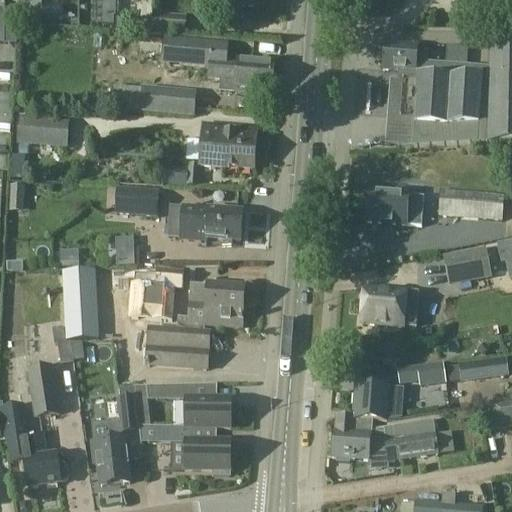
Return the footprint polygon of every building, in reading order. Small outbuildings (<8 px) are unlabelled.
[(254,0),(212,0),(212,6),(213,6),(213,13),(237,14),(237,8),(254,9),(254,0)] [(40,14),(25,14),(25,26),(40,27),(40,14)] [(150,34),(185,36),(186,17),(152,15),(150,34)] [(511,16),(496,16),(496,32),(511,32),(511,16)] [(220,91),(236,92),(235,96),(271,99),(274,65),(239,62),(238,67),(225,66),(227,46),(165,41),(163,66),(209,70),(209,80),(220,81),(220,91)] [(384,46),(383,74),(397,75),(397,82),(408,82),(419,81),(419,80),(456,80),(459,48),(446,47),(445,67),(426,67),(427,55),(416,54),(416,48),(384,46)] [(397,150),(413,150),(511,145),(511,47),(490,46),(489,71),(479,71),(479,69),(467,68),(468,49),(459,48),(456,80),(419,80),(419,81),(408,82),(397,82),(390,83),(387,119),(385,147),(397,150)] [(195,96),(142,91),(113,88),(111,112),(193,120),(195,96)] [(18,119),(17,135),(16,147),(67,150),(68,138),(69,123),(18,119)] [(203,127),(199,168),(199,171),(200,171),(215,172),(215,170),(253,173),(256,131),(203,127)] [(28,159),(13,158),(11,181),(27,182),(28,159)] [(199,171),(199,168),(188,167),(187,172),(163,170),(162,187),(199,190),(200,171),(199,171)] [(119,216),(155,219),(157,195),(121,193),(119,216)] [(504,198),(439,193),(437,218),(501,223),(504,198)] [(370,196),(368,225),(405,228),(406,222),(417,223),(418,208),(407,207),(408,199),(370,196)] [(183,210),(183,212),(171,211),(169,241),(181,242),(181,244),(206,246),(206,242),(240,245),(242,215),(183,210)] [(131,241),(115,242),(116,267),(132,267),(131,241)] [(502,265),(506,264),(510,280),(511,279),(511,244),(498,247),(502,265)] [(448,289),(491,280),(485,250),(442,258),(448,289)] [(78,253),(59,254),(60,270),(79,269),(78,253)] [(22,264),(6,264),(6,274),(23,273),(22,264)] [(61,279),(63,331),(63,336),(64,336),(89,335),(87,300),(112,299),(112,297),(133,297),(131,320),(171,323),(174,291),(182,292),(184,274),(157,272),(156,278),(135,276),(61,279)] [(149,331),(146,369),(206,373),(209,335),(202,335),(202,329),(241,332),(244,290),(207,287),(207,290),(192,289),(189,322),(179,322),(178,333),(149,331)] [(365,293),(362,326),(402,329),(403,315),(415,316),(417,302),(404,301),(405,297),(365,293)] [(42,326),(40,314),(20,317),(22,329),(42,326)] [(65,346),(64,336),(63,336),(63,331),(52,332),(54,348),(65,346)] [(82,345),(71,345),(74,363),(85,362),(82,345)] [(507,378),(507,376),(506,364),(494,365),(495,379),(507,378)] [(444,365),(420,368),(421,382),(422,388),(447,385),(444,365)] [(34,422),(57,419),(60,418),(52,368),(26,372),(34,422)] [(472,382),(470,368),(448,370),(450,385),(472,382)] [(185,431),(216,432),(230,432),(231,403),(217,403),(217,387),(146,389),(148,403),(185,404),(185,430),(185,431)] [(129,486),(127,464),(142,463),(134,389),(119,390),(120,403),(117,403),(120,423),(108,424),(111,444),(92,446),(95,468),(98,468),(101,489),(129,486)] [(354,421),(371,423),(386,424),(388,391),(356,389),(354,421)] [(511,403),(489,407),(493,431),(511,428),(511,400),(510,401),(511,403)] [(60,486),(60,485),(66,485),(69,481),(67,468),(63,466),(57,466),(56,459),(46,460),(43,439),(28,441),(23,410),(2,413),(7,445),(8,445),(11,467),(19,466),(24,465),(28,491),(60,486)] [(334,433),(333,442),(369,445),(434,435),(433,423),(371,432),(371,423),(354,421),(336,419),(335,433),(334,433)] [(185,431),(185,430),(139,429),(141,446),(185,447),(185,474),(212,474),(212,479),(230,479),(230,445),(216,445),(216,432),(185,431)] [(369,445),(333,442),(332,461),(335,461),(335,465),(349,466),(349,462),(368,464),(368,457),(386,456),(387,465),(438,457),(434,435),(369,445)] [(511,511),(511,480),(485,481),(486,511),(511,511)] [(394,511),(405,511),(404,494),(393,496),(394,511)]
